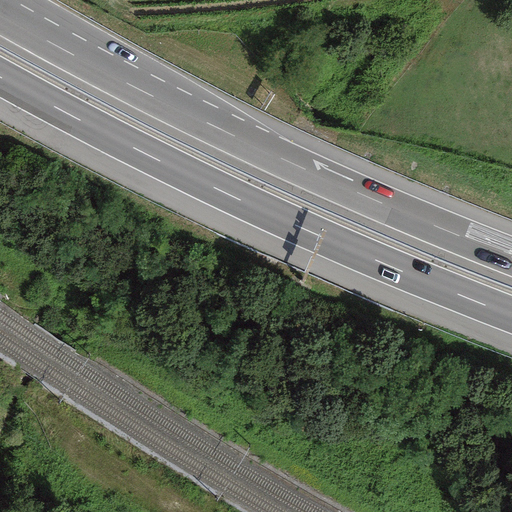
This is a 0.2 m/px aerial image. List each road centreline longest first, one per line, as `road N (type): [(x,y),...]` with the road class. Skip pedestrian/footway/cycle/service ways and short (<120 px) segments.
road 1 (motorway): [(511,256),(272,154),(0,13)]
road 2 (motorway): [(0,78),(303,230),(511,316)]
